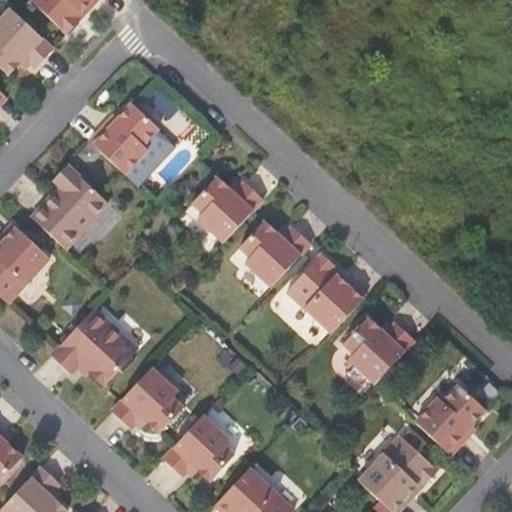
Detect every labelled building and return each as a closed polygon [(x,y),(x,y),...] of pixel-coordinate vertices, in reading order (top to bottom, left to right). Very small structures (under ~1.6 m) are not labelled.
[(85,0),(20,0),(56,32),(69,18),(65,15),(72,7),(76,11),(85,0)] [(42,46),(0,7),(0,71),(13,56),(24,67),(42,46)] [(103,125),(98,121),(80,142),(115,175),(138,150),(134,146),(149,129),(122,104),(103,125)] [(56,249),(98,203),(58,165),(44,180),(54,189),(50,193),(48,191),(22,218),(56,249)] [(191,212),(187,217),(213,242),(252,200),(233,181),(223,192),(205,176),(181,202),(191,212)] [(239,256),(234,262),(260,286),(299,244),(280,225),(270,237),(253,221),(229,246),(239,256)] [(0,299),(39,258),(2,223),(0,225),(0,299)] [(309,253),(276,290),(320,332),(355,295),(332,273),(328,277),(320,270),(324,266),(309,253)] [(61,371),(67,364),(77,373),(79,370),(93,384),(127,348),(84,307),(41,353),(61,371)] [(342,353),(337,358),(364,382),(403,340),(383,322),(374,333),(357,317),(332,343),(342,353)] [(140,367),(101,409),(121,427),(130,417),(147,433),(172,406),(162,397),(167,391),(140,367)] [(432,400),(427,396),(404,421),(440,454),(459,433),(455,430),(474,408),(448,383),(432,400)] [(192,414),(152,457),(172,475),(181,464),(199,480),(223,453),(213,444),(218,439),(192,414)] [(426,469),(389,434),(347,479),(382,511),(385,511),(405,491),(402,488),(409,479),(413,483),(426,469)] [(0,445),(0,467),(11,456),(0,445)] [(38,495),(48,483),(29,465),(0,496),(0,511),(54,511),(56,511),(38,495)] [(279,511),(283,509),(238,467),(204,505),(211,511),(279,511)]
